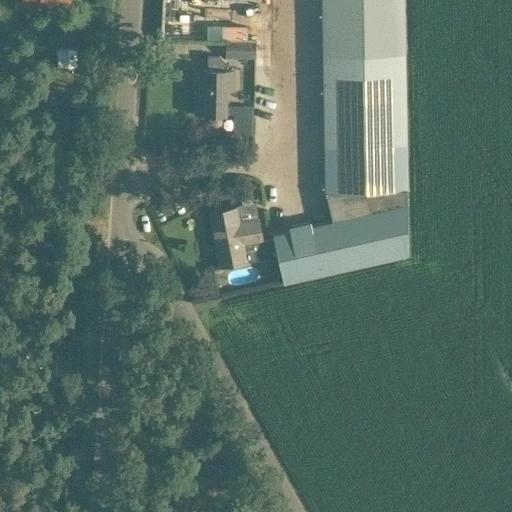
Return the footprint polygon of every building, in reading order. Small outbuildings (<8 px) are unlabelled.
[(208,26),(208,40),(227,40),(249,40),(249,26),(243,26),(222,26),(208,26)] [(255,56),(255,40),(249,40),(227,40),(227,56),(255,56)] [(405,50),(323,52),(326,191),(332,219),(312,224),(311,221),(289,226),(290,229),(273,233),(284,281),(409,253),(405,50)] [(197,99),(197,113),(217,113),(226,113),(238,114),(238,104),(233,104),(233,70),(225,70),(225,61),(220,55),(208,54),(208,69),(200,69),(200,99),(197,99)] [(259,218),(239,221),(236,207),(210,212),(220,265),(248,260),(244,241),(263,239),(259,218)]
